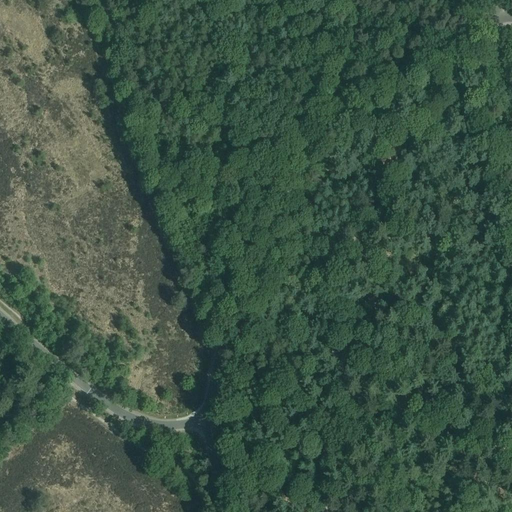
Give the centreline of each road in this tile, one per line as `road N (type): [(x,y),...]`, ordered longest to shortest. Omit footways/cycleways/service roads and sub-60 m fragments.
road 1 (unclassified): [(204,422),(223,343),(334,108),(505,6)]
road 2 (unclassified): [(0,315),(124,415),(162,426),(204,422)]
